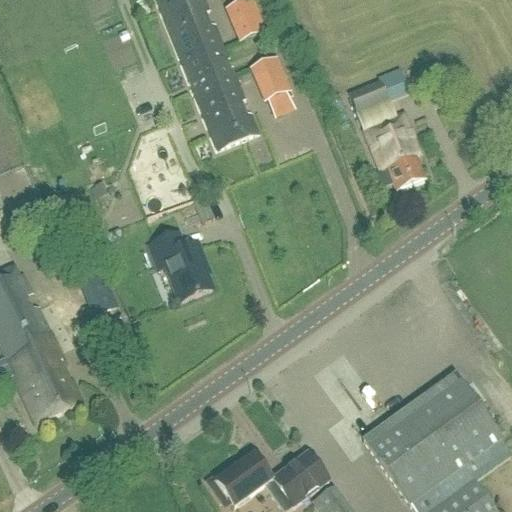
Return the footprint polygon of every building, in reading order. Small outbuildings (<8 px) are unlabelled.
[(156,0),(155,1),(184,73),(224,57),(213,30),(206,30),(202,20),(207,16),(200,0),(156,0)] [(252,2),(224,14),(238,48),(266,37),(252,2)] [(226,64),(224,57),(184,73),(191,92),(231,76),(230,73),(226,73),(223,66),(226,64)] [(276,63),(249,75),(262,106),(290,94),(276,63)] [(243,105),(231,76),(191,92),(216,155),(257,139),(249,119),(241,119),(237,109),(243,105)] [(399,77),(378,86),(387,108),(408,99),(399,77)] [(356,122),(387,108),(378,86),(346,100),(356,122)] [(444,106),(454,100),(449,89),(439,94),(444,106)] [(424,185),(412,157),(417,155),(401,117),(361,135),(379,177),(385,174),(395,198),(424,185)] [(0,186),(3,198),(23,192),(18,174),(0,178),(0,186)] [(173,174),(151,185),(164,213),(187,202),(173,174)] [(112,189),(107,204),(140,215),(144,199),(112,189)] [(212,224),(204,204),(192,208),(201,229),(212,224)] [(181,254),(175,239),(148,250),(158,276),(165,273),(179,308),(211,295),(201,271),(204,269),(196,248),(181,254)] [(114,249),(103,254),(115,280),(126,275),(114,249)] [(81,297),(105,287),(93,258),(69,268),(81,297)] [(19,281),(13,269),(0,275),(0,355),(3,363),(0,364),(0,386),(12,381),(36,432),(83,410),(71,385),(66,388),(60,375),(65,372),(37,312),(31,315),(25,303),(32,300),(22,279),(19,281)] [(408,511),(416,511),(502,450),(500,447),(501,446),(454,381),(362,448),(408,511)] [(502,450),(416,511),(490,511),(473,488),(510,461),(502,450)] [(273,491),(252,462),(232,477),(229,472),(207,488),(221,509),(226,505),(231,511),(235,511),(262,493),(275,511),(291,511),(303,503),(304,504),(328,487),(311,463),(273,491)] [(312,511),(347,511),(332,492),(310,509),(312,511)]
